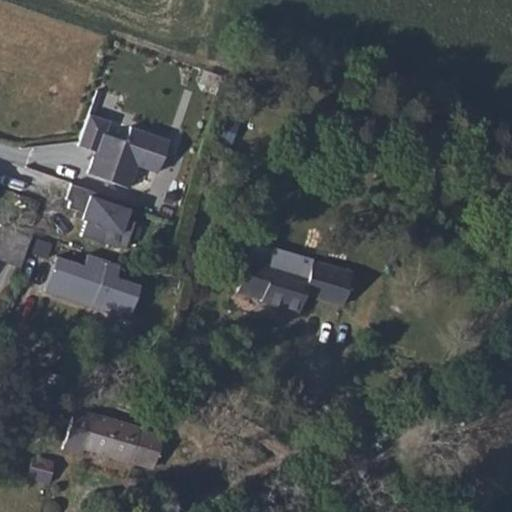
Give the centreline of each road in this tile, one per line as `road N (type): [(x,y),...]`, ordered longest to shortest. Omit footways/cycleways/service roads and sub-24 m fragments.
road 1 (track): [(422,511),(377,478),(511,269)]
road 2 (track): [(0,344),(136,385),(270,462)]
road 3 (unclassified): [(377,478),(357,466),(270,462),(193,511)]
